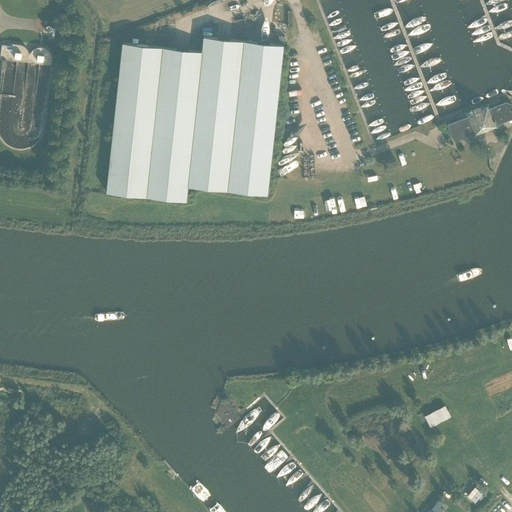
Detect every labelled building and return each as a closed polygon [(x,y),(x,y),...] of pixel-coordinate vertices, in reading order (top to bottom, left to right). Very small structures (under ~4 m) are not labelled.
[(286,25),(274,24),(273,36),(279,36),(278,42),(284,43),(286,25)] [(283,45),(243,41),(203,36),(202,51),(122,42),(106,192),(186,200),(187,186),(267,194),(283,45)] [(447,125),(453,142),(472,134),(474,138),(498,129),(497,125),(511,118),(511,111),(509,110),(511,105),(506,102),(490,108),(488,104),(464,114),(466,118),(447,125)] [(362,196),(372,194),(370,183),(360,185),(362,196)] [(450,415),(445,404),(435,409),(438,413),(436,414),(433,410),(425,414),(431,426),(439,421),(437,417),(439,416),(441,420),(450,415)] [(468,494),(475,500),(482,491),(475,485),(468,494)] [(442,501),(438,497),(426,511),(439,511),(442,509),(438,506),(442,501)]
